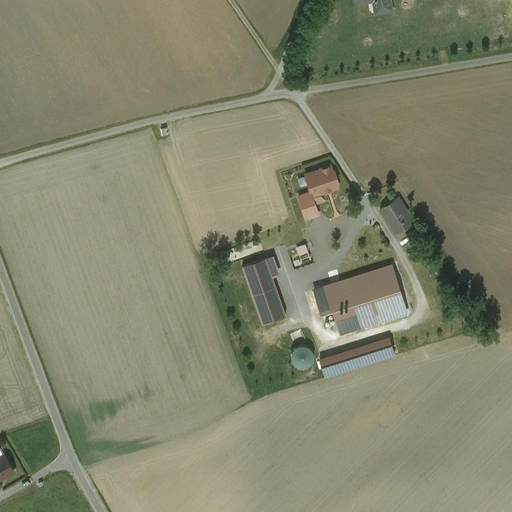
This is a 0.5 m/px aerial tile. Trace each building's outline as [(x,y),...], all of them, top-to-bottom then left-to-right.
[(355,0),(356,4),(372,1),(375,14),(394,10),(391,0),(355,0)] [(320,169),(305,174),(309,184),(311,183),(313,190),(298,195),(301,203),(309,201),(310,203),(322,199),(319,192),(338,186),(335,178),(337,177),(334,170),(333,171),(330,165),(320,168),(320,169)] [(413,221),(397,196),(380,208),(396,232),(413,221)] [(417,227),(406,234),(411,241),(422,234),(417,227)] [(377,254),(368,249),(363,257),(372,262),(377,254)] [(402,288),(393,262),(313,288),(322,314),(402,288)] [(285,314),(272,277),(249,285),(262,323),(285,314)] [(442,301),(431,305),(440,331),(451,327),(442,301)] [(408,323),(406,318),(397,321),(399,327),(408,323)] [(389,336),(319,358),(325,376),(394,354),(389,336)] [(295,347),(294,347),(293,349),(291,352),(291,354),(291,356),(291,358),(292,360),(293,362),(295,364),(296,365),(298,366),(300,366),(302,366),(304,366),(307,365),(308,364),(310,363),(311,362),(312,360),(313,358),(313,356),(313,353),(313,351),(312,349),(310,348),(308,346),(307,345),(305,344),(303,344),(300,344),(298,345),(296,346),(295,347)] [(0,478),(14,470),(4,454),(0,457),(0,478)]
